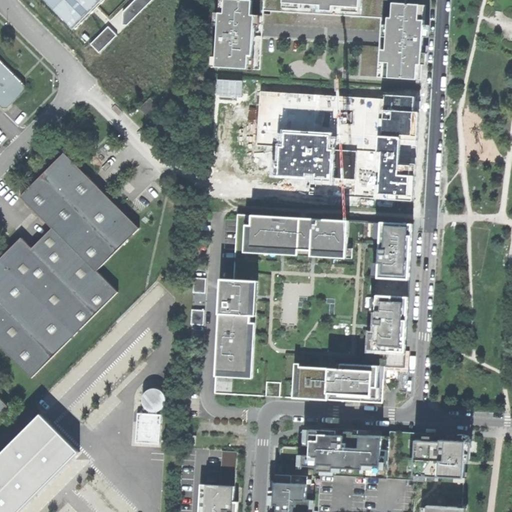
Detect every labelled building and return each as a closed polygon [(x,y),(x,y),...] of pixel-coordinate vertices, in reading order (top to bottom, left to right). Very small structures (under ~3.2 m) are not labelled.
[(40,0),(75,33),(92,16),(108,0),(40,0)] [(134,0),(108,0),(92,16),(106,30),(134,0)] [(256,0),(227,0),(227,12),(217,12),(217,19),(216,26),(220,26),(218,55),(214,55),(213,67),(253,69),(254,55),(257,55),(260,14),(256,14),(256,0)] [(262,70),(265,10),(265,0),(256,0),(256,14),(260,14),(257,55),(254,55),(253,69),(262,70)] [(265,0),(265,10),(284,11),(285,2),(284,0),(265,0)] [(284,0),(285,2),(326,4),(326,9),(336,10),(336,5),(364,6),(364,0),(284,0)] [(364,0),(364,6),(364,16),(382,17),(393,17),(398,18),(399,3),(407,3),(407,0),(364,0)] [(326,4),(285,2),(284,11),(364,16),(364,6),(336,5),(336,10),(326,9),(326,4)] [(407,3),(399,3),(398,18),(393,17),(392,50),(387,50),(386,62),(395,63),(394,78),(422,80),(423,64),(426,64),(429,19),(424,19),(424,4),(407,3)] [(379,77),(394,78),(395,63),(386,62),(387,50),(392,50),(393,17),(382,17),(379,77)] [(110,27),(93,44),(101,52),(118,34),(110,27)] [(23,90),(24,88),(0,64),(0,108),(2,109),(5,108),(23,90)] [(139,111),(148,119),(158,108),(150,100),(139,111)] [(0,345),(32,377),(117,291),(96,270),(137,229),(94,186),(61,154),(17,199),(48,230),(32,246),(22,236),(0,257),(0,345)] [(222,279),(215,394),(267,397),(280,397),(329,400),(340,401),(383,403),(384,380),(385,367),(405,368),(410,280),(414,224),(382,222),(238,214),(238,220),(227,219),(223,278),(234,279),(222,279)] [(195,324),(207,324),(207,278),(194,278),(195,324)] [(136,443),(161,445),(163,410),(166,411),(167,392),(146,390),(145,413),(139,413),(136,443)] [(0,414),(8,406),(0,398),(0,414)] [(0,511),(20,511),(80,452),(42,414),(0,455),(0,511)] [(318,511),(321,475),(387,479),(388,466),(390,438),(417,440),(415,462),(466,465),(467,441),(441,439),(441,441),(436,441),(436,434),(390,431),(390,436),(382,436),(382,431),(354,430),(354,429),(336,428),(336,429),(321,428),(321,430),(310,430),(309,432),(301,432),(301,447),(281,446),(279,474),(276,474),(276,481),(272,481),(271,495),(269,511),(318,511)] [(201,484),(199,511),(238,511),(239,502),(234,502),(234,499),(235,499),(237,452),(222,451),(220,485),(208,485),(207,484),(201,484)]
